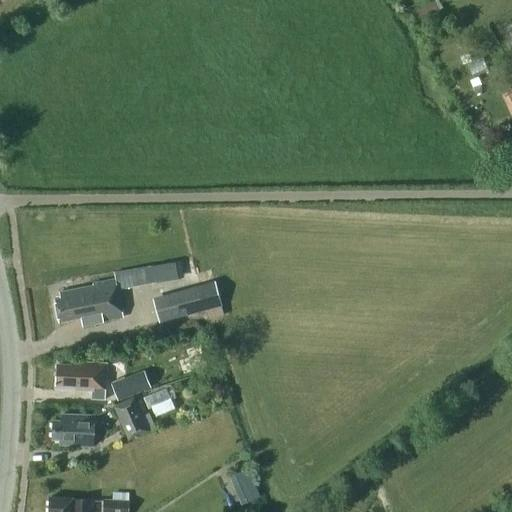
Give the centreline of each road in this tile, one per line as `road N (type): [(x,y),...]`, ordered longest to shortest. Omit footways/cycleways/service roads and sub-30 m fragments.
road 1 (residential): [(511,193),(0,202)]
road 2 (tertiary): [(0,509),(10,402),(0,296)]
